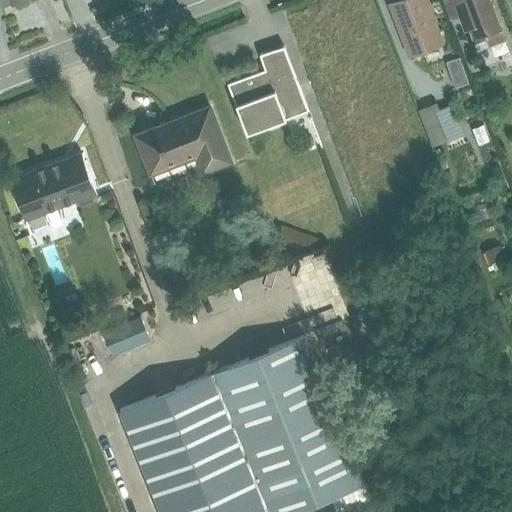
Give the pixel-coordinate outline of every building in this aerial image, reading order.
[(410,58),(446,44),(429,0),(390,0),(388,1),(410,58)] [(457,0),(473,41),(504,29),(493,0),(457,0)] [(249,131),(308,107),(282,44),(258,54),(264,67),(228,82),(249,131)] [(460,54),(443,60),(454,88),(470,82),(460,54)] [(459,135),(448,99),(418,108),(429,145),(459,135)] [(234,161),(211,100),(131,130),(148,173),(197,155),(204,173),(234,161)] [(482,123),(470,126),(474,143),(487,140),(482,123)] [(27,219),(98,192),(82,150),(11,178),(27,219)] [(490,268),(504,250),(491,240),(478,259),(490,268)] [(105,340),(112,357),(150,341),(143,324),(105,340)] [(310,345),(122,418),(158,511),(335,511),(370,499),(310,345)]
